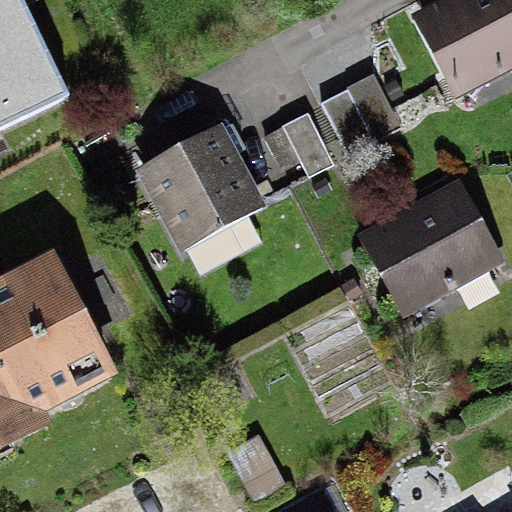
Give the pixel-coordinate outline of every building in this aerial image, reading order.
[(0,0),(0,129),(66,97),(18,0),(0,0)] [(511,0),(469,0),(428,22),(461,84),(511,56),(511,0)] [(321,104),(349,157),(401,128),(373,75),(321,104)] [(282,127),(308,178),(334,165),(307,114),(282,127)] [(183,247),(258,205),(219,133),(143,175),(183,247)] [(375,240),(408,302),(487,258),(453,197),(375,240)] [(0,292),(0,437),(3,443),(39,425),(30,409),(106,370),(51,266),(0,292)]
